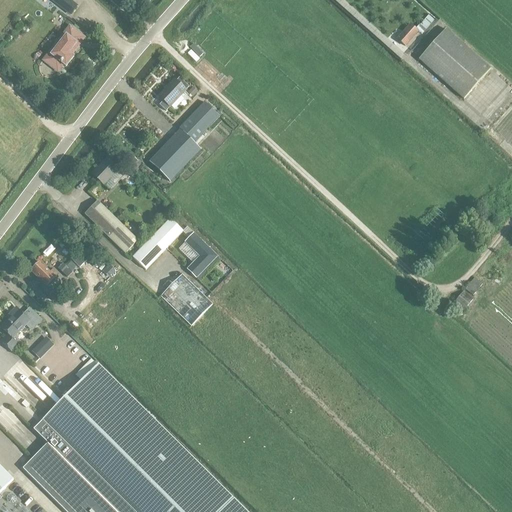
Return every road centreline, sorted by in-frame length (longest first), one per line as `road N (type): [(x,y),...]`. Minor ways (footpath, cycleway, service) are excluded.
road 1 (track): [(152,35),(432,287),(466,278),(511,222)]
road 2 (unclassified): [(0,232),(184,0)]
